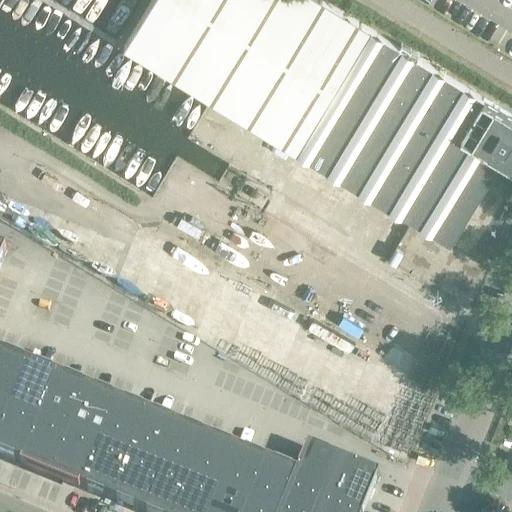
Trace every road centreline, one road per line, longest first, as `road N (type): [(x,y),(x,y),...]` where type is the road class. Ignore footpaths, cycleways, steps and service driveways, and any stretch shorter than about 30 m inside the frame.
road 1 (unclassified): [(454,464),(511,318)]
road 2 (unclassified): [(393,0),(511,72)]
